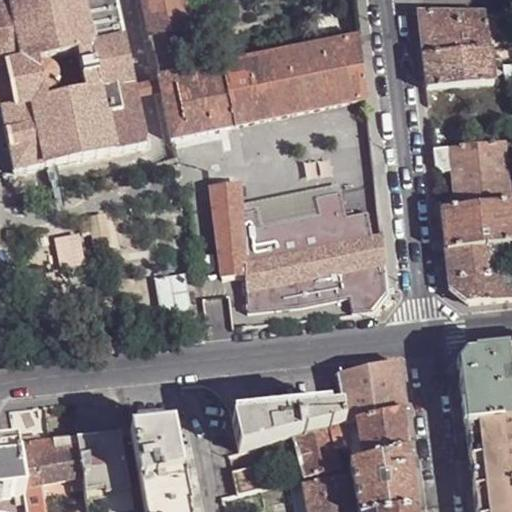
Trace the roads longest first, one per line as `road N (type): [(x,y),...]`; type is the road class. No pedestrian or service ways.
road 1 (residential): [(386,0),(424,337)]
road 2 (residential): [(156,369),(424,337)]
road 3 (residential): [(424,337),(444,511)]
road 4 (residential): [(156,369),(169,399),(196,409),(215,511)]
road 5 (residential): [(0,387),(156,369)]
